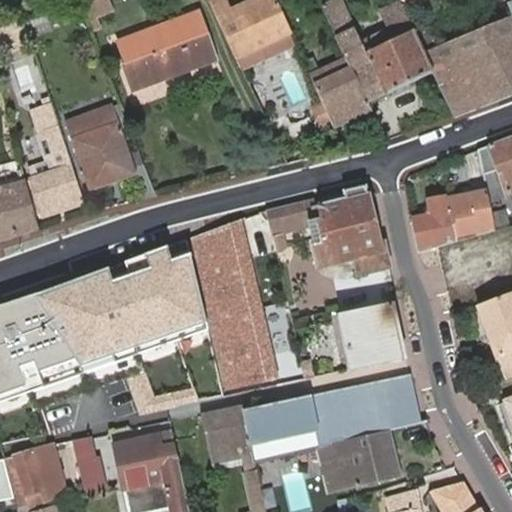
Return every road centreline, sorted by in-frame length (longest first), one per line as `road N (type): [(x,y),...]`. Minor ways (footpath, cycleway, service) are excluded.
road 1 (residential): [(380,159),(149,217),(0,265)]
road 2 (residential): [(508,511),(445,391),(380,159)]
road 3 (residential): [(380,159),(511,114)]
